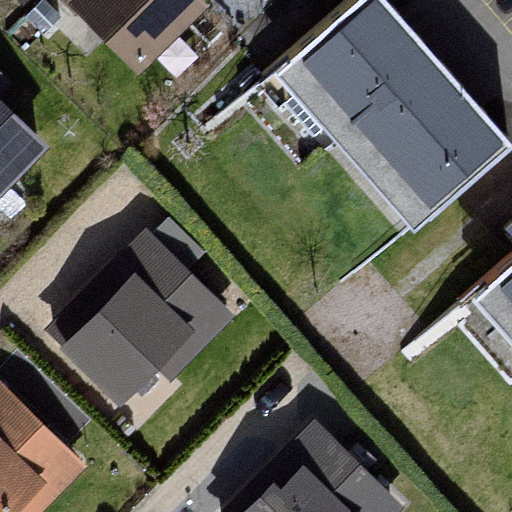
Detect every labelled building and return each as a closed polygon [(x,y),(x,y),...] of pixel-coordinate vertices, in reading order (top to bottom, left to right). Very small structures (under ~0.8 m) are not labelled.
[(186,2),(183,0),(51,0),(48,4),(115,70),(186,2)] [(480,133),(358,0),(310,0),(243,62),(385,218),(480,133)] [(0,167),(25,141),(0,115),(0,167)] [(511,372),(511,220),(436,289),(511,372)] [(141,223),(42,339),(98,408),(141,359),(170,389),(234,314),(141,223)] [(0,399),(0,511),(35,511),(74,467),(0,399)] [(240,511),(274,477),(283,486),(304,464),(354,511),(399,511),(406,505),(315,417),(222,511),(240,511)] [(274,477),(240,511),(354,511),(304,464),(283,486),(274,477)]
